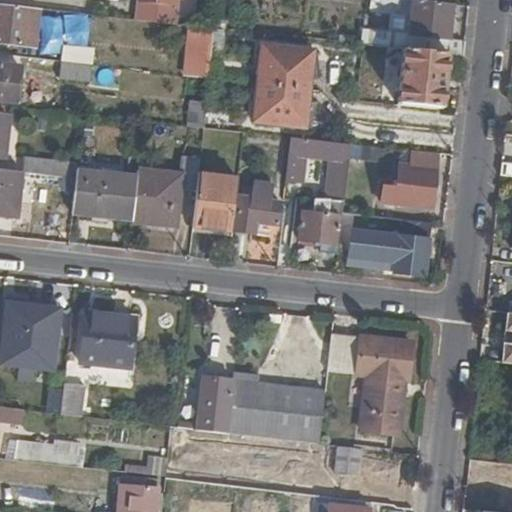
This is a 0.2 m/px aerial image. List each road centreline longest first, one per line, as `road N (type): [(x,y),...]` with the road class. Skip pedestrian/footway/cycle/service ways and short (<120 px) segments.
road 1 (residential): [(0,276),(468,335)]
road 2 (residential): [(468,335),(503,0)]
road 3 (residential): [(446,511),(468,335)]
